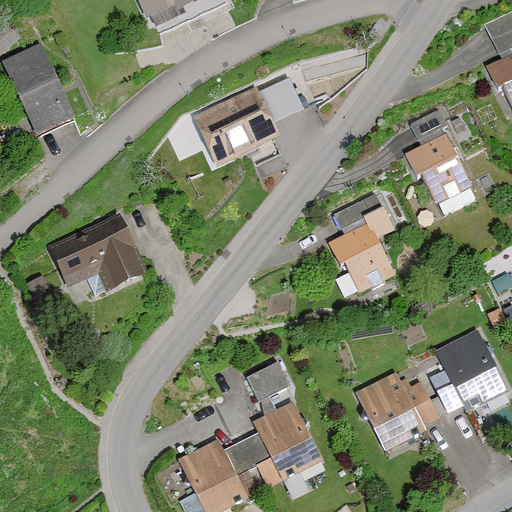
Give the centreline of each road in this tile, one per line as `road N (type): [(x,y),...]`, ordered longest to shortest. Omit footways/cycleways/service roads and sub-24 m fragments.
road 1 (residential): [(442,0),(400,68),(252,255),(141,379),(122,433),(121,472),(135,511)]
road 2 (residential): [(0,243),(181,80),(267,31),(366,0)]
